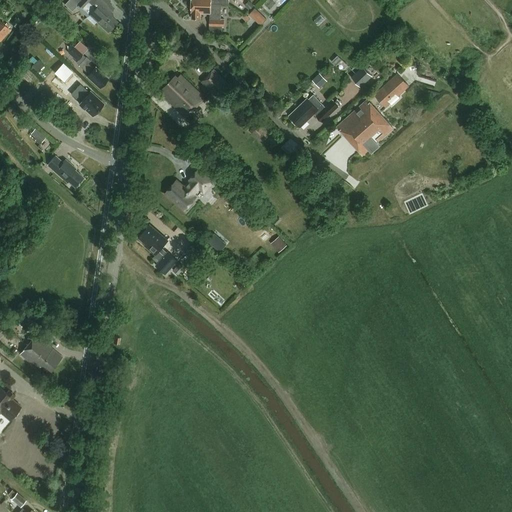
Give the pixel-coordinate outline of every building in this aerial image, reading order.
[(72,11),(77,5),(83,10),(89,3),(95,8),(86,18),(94,25),(96,22),(108,33),(118,23),(112,17),(113,15),(109,11),(113,7),(108,3),(110,1),(109,0),(68,0),(64,4),(72,11)] [(220,19),(221,4),(191,3),(191,13),(192,13),(192,18),(200,18),(200,13),(210,14),(210,32),(222,33),(222,27),(224,27),(224,19),(220,19)] [(260,25),(266,19),(255,8),(249,14),(260,25)] [(44,21),(50,20),(49,12),(42,14),(44,21)] [(0,40),(9,31),(0,22),(0,40)] [(76,62),(81,56),(73,48),(68,54),(76,62)] [(349,65),(338,55),(331,62),(336,66),(338,64),(344,70),(349,65)] [(94,69),(87,63),(90,61),(86,57),(78,65),(89,75),(87,77),(99,88),(108,79),(95,67),(94,69)] [(361,88),(373,76),(372,75),(376,71),(368,62),(351,78),(361,88)] [(89,91),(88,92),(78,83),(81,81),(62,64),(54,72),(58,76),(51,83),(66,96),(74,88),(76,89),(71,94),(79,102),(78,103),(92,116),(104,104),(89,91)] [(200,83),(216,98),(228,85),(213,70),(200,83)] [(327,80),(320,73),(312,80),(320,87),(327,80)] [(400,99),(398,97),(410,86),(398,73),(375,94),(387,107),(391,103),(393,106),(400,99)] [(185,115),(187,116),(205,98),(181,75),(178,78),(176,76),(164,89),(166,91),(163,94),(185,115)] [(301,127),(315,114),(322,122),(341,104),(338,100),(335,102),(333,100),(326,107),(314,94),(308,100),(307,98),(290,115),(301,127)] [(394,128),(368,99),(337,127),(363,156),(394,128)] [(261,124),(252,133),(261,143),(265,139),(273,148),(278,143),(269,135),(270,133),(261,124)] [(46,137),(35,128),(30,134),(35,138),(34,139),(40,144),(46,137)] [(63,163),(55,156),(48,165),(67,182),(68,181),(74,187),(82,178),(74,170),(76,169),(65,160),(63,163)] [(213,181),(199,169),(189,179),(191,180),(184,187),(176,180),(165,193),(184,210),(185,209),(187,211),(193,204),(191,203),(196,197),(193,195),(199,188),(204,192),(213,181)] [(161,248),(168,241),(149,225),(139,237),(148,245),(147,246),(156,254),(159,250),(164,255),(156,265),(166,274),(177,260),(168,252),(166,253),(161,248)] [(287,245),(279,235),(270,243),(278,252),(287,245)] [(179,264),(173,271),(178,275),(184,269),(179,264)] [(38,310),(27,299),(23,303),(34,314),(38,310)] [(38,368),(42,363),(50,370),(62,357),(36,335),(20,354),(32,364),(33,363),(38,368)] [(0,412),(9,420),(21,407),(12,399),(14,395),(8,390),(6,393),(0,388),(0,412)] [(25,500),(16,493),(12,490),(7,495),(12,498),(11,499),(20,507),(25,500)]
